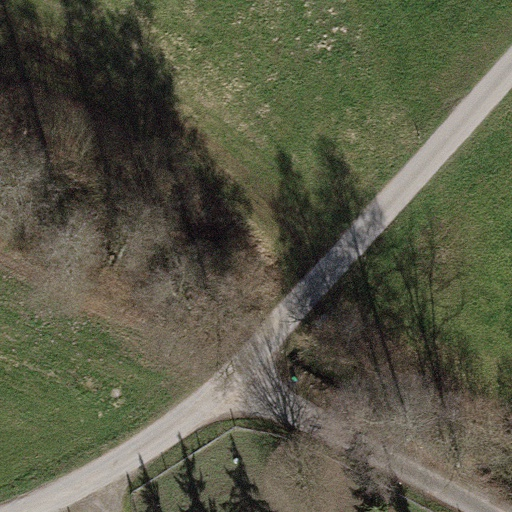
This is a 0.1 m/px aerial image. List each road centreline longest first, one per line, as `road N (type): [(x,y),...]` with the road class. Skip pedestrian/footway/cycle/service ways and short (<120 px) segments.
road 1 (track): [(233,384),(511,77)]
road 2 (track): [(233,384),(436,476),(493,511)]
road 3 (track): [(20,511),(87,490),(233,384)]
